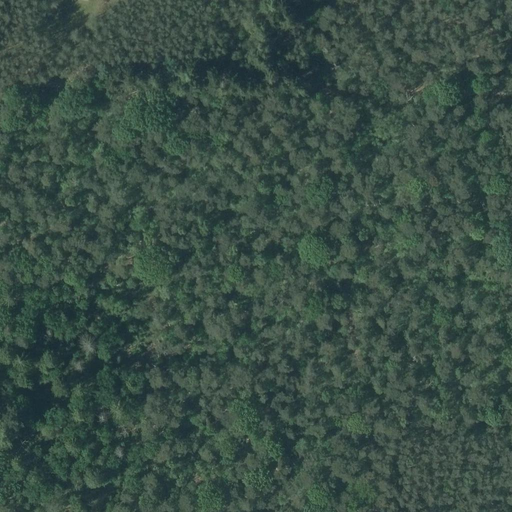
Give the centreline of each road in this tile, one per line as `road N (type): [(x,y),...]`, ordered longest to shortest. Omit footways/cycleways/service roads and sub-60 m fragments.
road 1 (track): [(372,511),(326,77)]
road 2 (track): [(0,51),(315,71)]
road 3 (track): [(326,77),(511,93)]
